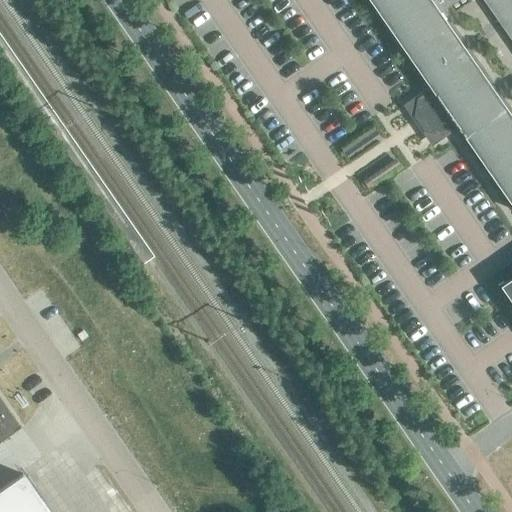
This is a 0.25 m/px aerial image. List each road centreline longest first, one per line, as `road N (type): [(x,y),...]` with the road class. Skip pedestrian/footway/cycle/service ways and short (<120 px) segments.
road 1 (secondary): [(474,511),(118,0)]
road 2 (unclassified): [(152,511),(0,291)]
